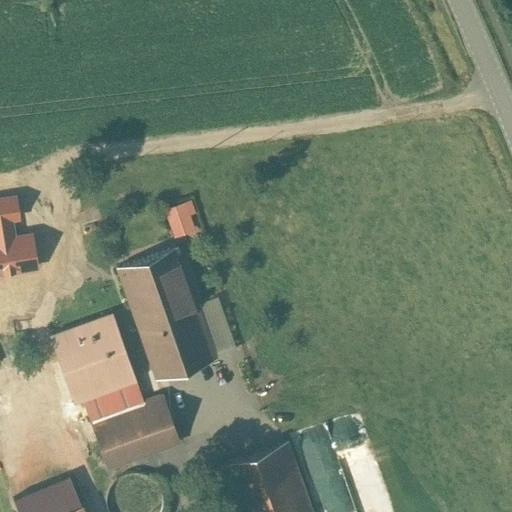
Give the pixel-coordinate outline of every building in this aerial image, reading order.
[(0,217),(9,216),(17,215),(14,195),(0,197),(0,217)] [(167,202),(175,233),(202,226),(194,195),(167,202)] [(0,270),(35,265),(30,233),(13,236),(9,216),(0,217),(0,270)] [(212,353),(173,244),(116,264),(155,374),(212,353)] [(110,312),(51,334),(74,398),(133,376),(110,312)] [(161,392),(89,418),(106,465),(178,439),(161,392)] [(311,511),(286,438),(218,462),(235,511),(311,511)] [(142,471),(137,469),(132,469),(128,470),(124,471),(120,472),(116,475),(113,477),(111,479),(109,483),(107,486),(106,490),(105,493),(104,498),(105,503),(106,506),(107,510),(108,511),(157,511),(159,511),(160,508),(161,505),(161,502),(162,497),(161,492),(160,490),(159,486),(157,482),(153,478),(150,474),(146,472),(142,471)] [(83,511),(80,502),(56,511),(83,511)]
